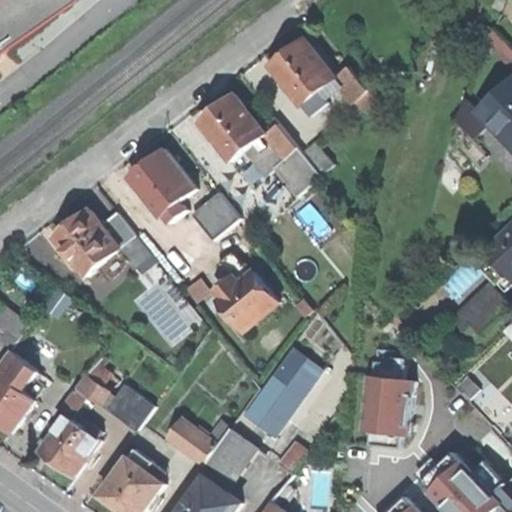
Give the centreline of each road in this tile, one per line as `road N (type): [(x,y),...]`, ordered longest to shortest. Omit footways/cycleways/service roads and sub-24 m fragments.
road 1 (residential): [(289,12),(0,234)]
road 2 (track): [(473,0),(407,187),(375,317)]
road 3 (residential): [(375,317),(437,376),(438,413),(420,460),(363,511)]
